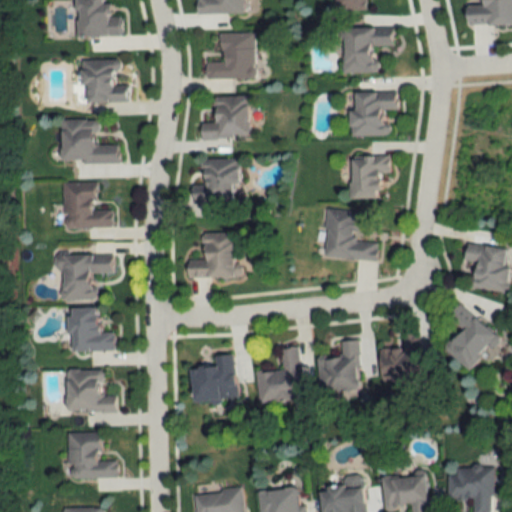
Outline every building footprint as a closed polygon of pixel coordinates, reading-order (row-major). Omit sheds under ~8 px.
[(74,0),(76,38),(121,36),(120,15),(111,16),(110,3),(102,3),(102,0),(74,0)] [(244,0),(196,0),(196,14),(244,14),(244,0)] [(332,0),(333,11),(365,11),(364,0),(332,0)] [(466,26),(511,25),(511,0),(479,0),(480,5),(465,5),(466,26)] [(393,47),(393,28),(342,28),(342,74),(377,73),(377,48),(393,47)] [(219,33),(220,61),(204,62),(204,79),(254,78),(253,33),(219,33)] [(126,84),(118,84),(117,59),(79,60),(80,87),(85,87),(85,103),(127,102),(126,84)] [(351,137),(389,136),(389,112),(397,111),(396,92),(350,93),(351,137)] [(248,96),(212,96),(212,123),(200,123),(200,139),(249,138),(248,96)] [(117,163),(117,144),(97,144),(97,120),(61,120),(60,163),(117,163)] [(389,175),(389,157),(349,157),(349,199),(380,199),(380,175),(389,175)] [(192,204),(233,203),(232,185),(238,185),(238,159),(200,160),(201,177),(191,178),(192,204)] [(95,183),(62,183),(62,228),(112,228),(112,210),(95,211),(95,183)] [(356,241),(357,211),(326,210),(324,258),(375,260),(376,242),(356,241)] [(237,233),(202,233),(203,258),(187,258),(187,279),(238,278),(237,233)] [(506,292),(509,268),(504,267),(506,248),(465,244),(463,262),(472,263),(470,288),(506,292)] [(112,273),(112,255),(53,255),(53,272),(62,272),(63,300),(95,300),(95,273),(112,273)] [(468,371),(497,337),(459,304),(447,317),(463,331),(445,351),(468,371)] [(113,351),(112,332),(98,332),(98,308),(68,308),(69,352),(113,351)] [(382,380),(420,377),(417,333),(400,335),(401,348),(380,349),(382,380)] [(320,391),(360,389),(358,340),(340,341),(341,358),(319,359),(320,391)] [(256,373),(258,404),(303,401),(299,347),(280,348),(282,371),(256,373)] [(193,404),(237,398),(231,354),(211,357),(212,367),(189,369),(193,404)] [(116,412),(116,395),(102,395),(103,370),(66,370),(65,412),(116,412)] [(67,434),(68,479),(116,478),(116,461),(101,461),(100,433),(67,434)] [(447,500),(472,500),(471,511),(491,511),(492,470),(447,470),(447,500)] [(427,511),(425,476),(381,480),(384,509),(409,507),(409,511),(427,511)] [(364,511),(363,485),(319,488),(320,511),(364,511)] [(243,511),(241,489),(194,493),(195,511),(243,511)] [(305,511),(305,505),(297,506),(296,489),(258,491),(259,511),(305,511)]
